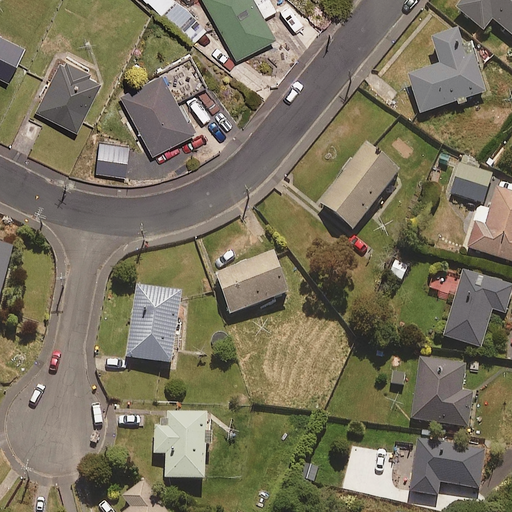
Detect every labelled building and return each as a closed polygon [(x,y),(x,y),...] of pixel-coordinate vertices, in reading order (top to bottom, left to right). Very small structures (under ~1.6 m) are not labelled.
[(164,9),(171,0),(145,0),(154,8),(158,4),(164,9)] [(180,0),(171,0),(164,9),(183,26),(195,13),(180,0)] [(205,0),(235,53),(273,31),(263,13),(276,5),(272,0),(205,0)] [(511,0),(461,0),(456,7),(484,30),(493,19),(511,34),(511,0)] [(0,25),(0,71),(5,74),(23,37),(0,25)] [(419,111),(457,99),(458,104),(468,101),(467,96),(487,89),(474,49),(465,51),(458,28),(433,37),(441,62),(406,73),(419,111)] [(101,68),(60,50),(34,107),(75,125),(101,68)] [(152,149),(193,126),(177,97),(205,81),(188,51),(118,90),(152,149)] [(400,169),(366,142),(320,199),(354,227),(400,169)] [(492,173),(460,162),(451,191),(482,202),(492,173)] [(511,190),(498,186),(490,209),(479,205),(466,246),(511,260),(511,190)] [(0,295),(13,244),(0,240),(0,295)] [(275,251),(217,273),(231,312),(290,291),(275,251)] [(409,263),(395,258),(389,275),(403,280),(409,263)] [(430,293),(455,300),(444,335),(481,346),(493,308),(506,312),(511,291),(511,283),(464,269),(462,277),(437,269),(430,293)] [(182,290),(137,284),(127,356),(172,362),(182,290)] [(466,364),(421,357),(413,419),(469,426),(473,392),(463,390),(466,364)] [(391,369),(391,387),(407,387),(407,369),(391,369)] [(166,477),(207,477),(208,443),(215,443),(215,429),(208,429),(208,412),(169,412),(169,426),(155,426),(155,453),(166,453),(166,477)] [(486,449),(419,438),(411,490),(438,494),(440,482),(479,488),(486,449)] [(300,483),(303,469),(295,461),(290,480),(300,483)] [(403,473),(386,473),(386,493),(403,493),(403,473)] [(131,508),(125,511),(168,511),(145,478),(122,495),(131,508)] [(110,511),(106,489),(95,491),(98,511),(110,511)]
